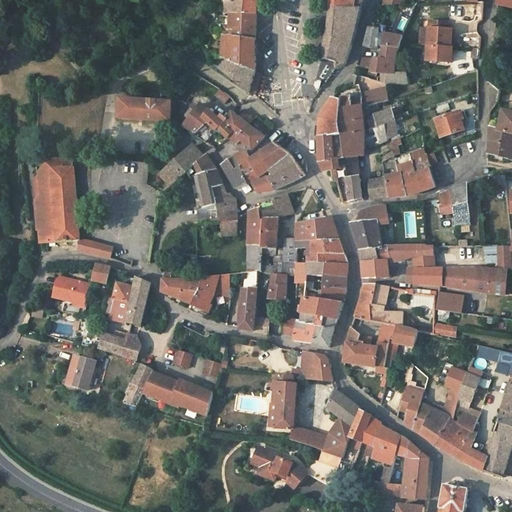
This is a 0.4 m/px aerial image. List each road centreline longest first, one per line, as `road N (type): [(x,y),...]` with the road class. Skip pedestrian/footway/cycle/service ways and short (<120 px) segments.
road 1 (residential): [(296,130),(178,57),(114,81),(100,228),(136,248),(146,276)]
road 2 (unclassified): [(337,212),(409,200),(476,163),(491,0)]
road 3 (residential): [(146,276),(166,306),(211,327),(338,355)]
road 4 (residential): [(0,345),(48,256),(83,257),(146,276)]
road 5 (unclassified): [(338,355),(345,386),(443,459)]
road 6 (unclassified): [(296,130),(351,64),(372,0)]
road 7 (unclassified): [(337,212),(356,285),(338,355)]
road 8 (unclassified): [(274,0),(296,130)]
road 9 (unknown): [(356,285),(394,279),(412,263),(475,259)]
road 10 (unknown): [(108,118),(221,159)]
